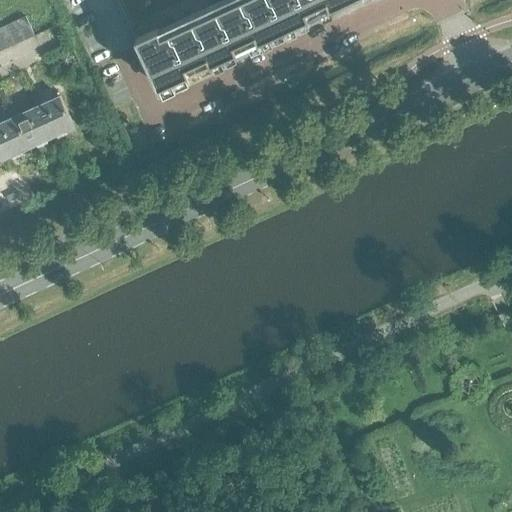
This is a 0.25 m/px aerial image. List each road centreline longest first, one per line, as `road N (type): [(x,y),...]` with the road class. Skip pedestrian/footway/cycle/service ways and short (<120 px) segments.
road 1 (unclassified): [(511,271),(4,511)]
road 2 (secondary): [(0,295),(480,77)]
road 3 (residential): [(124,54),(145,104),(163,112),(403,0)]
